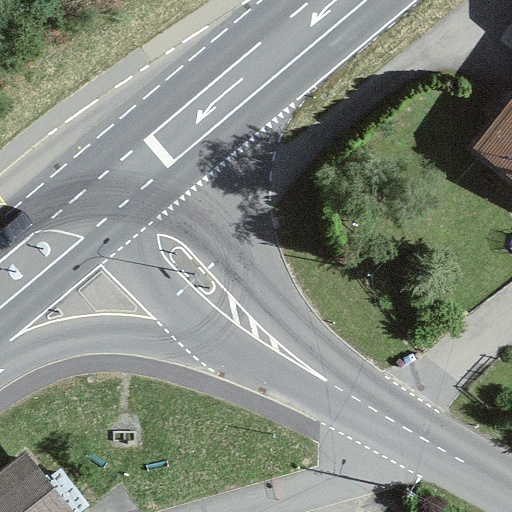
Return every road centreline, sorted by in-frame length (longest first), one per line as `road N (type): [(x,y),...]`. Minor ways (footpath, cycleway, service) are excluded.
road 1 (tertiary): [(0,357),(77,336),(134,334),(314,371)]
road 2 (primary): [(112,189),(335,0)]
road 3 (tertiary): [(314,371),(112,189)]
road 4 (tertiary): [(511,491),(314,371)]
road 5 (primary): [(0,284),(112,189)]
